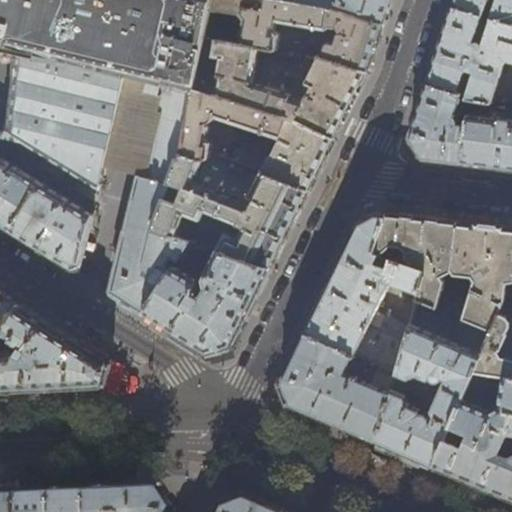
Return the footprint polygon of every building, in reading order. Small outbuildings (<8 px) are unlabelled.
[(0,0),(0,40),(15,44),(166,80),(197,86),(199,86),(205,55),(208,37),(215,0),(0,0)] [(376,49),(384,24),(336,10),(287,0),(215,0),(208,37),(219,39),(222,23),(220,19),(221,10),(242,14),(246,19),(243,35),(232,33),(231,41),(279,50),(283,36),(281,30),(277,30),(279,22),(327,31),(330,27),(335,28),(338,27),(338,28),(339,30),(339,32),(340,33),(337,34),(335,42),(329,40),(325,43),(323,51),(308,48),(307,55),(319,57),(368,72),(369,70),(376,49)] [(287,0),(336,10),(384,24),(391,2),(391,0),(287,0)] [(511,0),(454,0),(453,6),(482,15),(492,18),(511,23),(511,0)] [(482,15),(453,6),(440,44),(428,83),(461,94),(466,79),(462,78),(465,71),(474,74),(466,98),(469,99),(493,103),(498,104),(499,99),(494,98),(506,60),(511,62),(511,23),(492,18),(483,45),(483,43),(482,42),(479,40),(478,40),(477,40),(475,41),(474,42),(482,15)] [(231,41),(219,39),(208,37),(205,55),(224,59),(218,93),(335,139),(349,111),(368,72),(319,57),(306,83),(313,86),(305,101),(293,97),(294,96),(255,82),(261,53),(301,60),(302,54),(279,50),(231,41)] [(17,82),(18,74),(10,73),(9,82),(17,82)] [(186,140),(197,86),(166,80),(143,173),(173,180),(181,156),(183,156),(186,140)] [(461,94),(428,83),(417,114),(410,138),(423,159),(438,160),(462,163),(466,125),(458,124),(458,121),(457,119),(456,117),(455,117),(461,94)] [(197,86),(186,140),(193,152),(194,153),(196,155),(198,156),(200,157),(202,158),(204,158),(206,158),(208,158),(210,157),(211,152),(213,153),(215,141),(211,140),(214,125),(211,122),(213,121),(215,120),(216,119),(217,117),(282,141),(274,157),(271,156),(270,158),(257,153),(254,160),(249,158),(251,154),(235,147),(230,160),(262,174),(309,191),(318,173),(335,139),(218,93),(199,86),(197,86)] [(511,119),(495,118),(493,103),(469,99),(466,125),(462,163),(500,168),(511,169),(511,119)] [(226,233),(218,249),(271,269),(289,233),(309,191),(262,174),(247,204),(197,182),(206,158),(204,158),(202,158),(200,157),(198,156),(196,155),(194,153),(193,152),(186,140),(183,156),(181,156),(173,180),(174,180),(188,185),(181,200),(169,196),(157,226),(179,235),(187,214),(203,219),(207,211),(243,224),(238,238),(226,233)] [(0,153),(0,222),(12,230),(44,181),(0,153)] [(96,208),(101,186),(64,162),(53,180),(96,208)] [(174,180),(173,180),(143,173),(113,294),(128,303),(145,314),(176,265),(180,259),(181,259),(192,241),(179,235),(157,226),(169,196),(174,180)] [(92,212),(44,181),(12,230),(41,249),(80,273),(82,270),(81,269),(95,214),(92,211),(92,212)] [(378,253),(388,214),(377,213),(360,222),(333,277),(306,332),(354,354),(382,366),(396,373),(410,326),(377,312),(391,283),(419,293),(426,268),(413,264),(392,257),(388,266),(378,263),(381,254),(378,253)] [(422,218),(388,214),(378,253),(381,254),(382,254),(393,245),(403,246),(408,251),(407,258),(408,258),(409,259),(410,261),(413,262),(413,264),(426,268),(419,293),(418,297),(438,306),(445,280),(443,276),(453,271),(458,223),(422,218)] [(511,229),(490,227),(458,223),(453,271),(455,275),(472,276),(475,281),(473,288),(469,287),(467,293),(471,294),(465,317),(492,329),(499,312),(505,299),(506,297),(508,284),(511,282),(511,229)] [(250,311),(271,269),(218,249),(208,246),(207,251),(215,254),(205,276),(207,287),(203,295),(196,292),(198,278),(176,265),(145,314),(172,331),(208,353),(232,347),(250,311)] [(0,332),(2,333),(19,305),(0,293),(0,332)] [(63,333),(19,305),(2,333),(2,334),(25,348),(20,355),(13,350),(0,350),(0,391),(15,390),(42,389),(103,386),(109,362),(63,333)] [(511,358),(502,357),(500,351),(502,350),(508,335),(511,325),(510,323),(511,322),(508,318),(505,316),(499,312),(492,329),(482,353),(475,370),(495,373),(505,375),(511,376),(511,358)] [(475,370),(482,353),(411,323),(410,326),(396,373),(377,440),(435,465),(463,397),(472,376),(475,370)] [(354,354),(306,332),(291,364),(283,381),(292,404),(377,440),(396,373),(382,366),(379,372),(371,368),(365,380),(347,372),(349,367),(355,370),(357,364),(352,361),(354,354)] [(495,373),(475,370),(472,376),(478,379),(482,377),(482,380),(492,381),(495,373)] [(511,376),(505,375),(500,405),(490,409),(463,397),(435,465),(511,497),(511,376)] [(106,486),(65,488),(66,511),(150,511),(154,505),(140,484),(106,486)] [(66,511),(65,488),(27,490),(0,491),(0,511),(66,511)] [(222,502),(217,511),(290,511),(267,502),(245,493),(222,502)]
